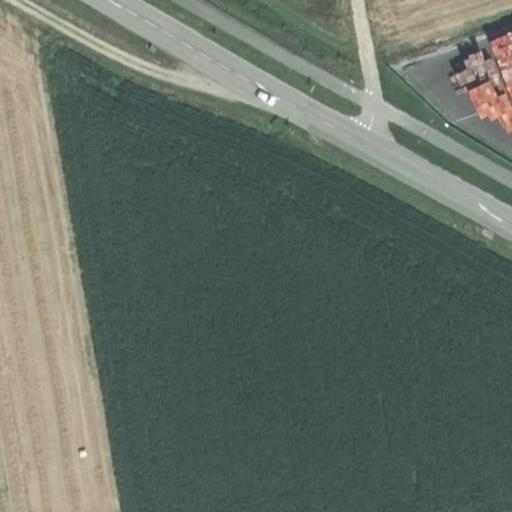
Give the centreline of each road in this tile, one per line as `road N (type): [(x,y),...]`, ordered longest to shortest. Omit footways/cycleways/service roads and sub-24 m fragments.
road 1 (secondary): [(511,220),(129,0)]
road 2 (track): [(23,0),(137,61),(226,85),(260,79)]
road 3 (track): [(368,136),(380,105),(363,0)]
